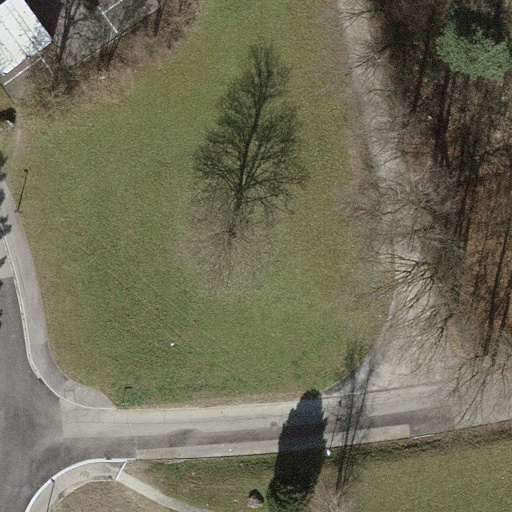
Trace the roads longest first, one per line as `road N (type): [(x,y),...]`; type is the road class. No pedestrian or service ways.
road 1 (residential): [(511,396),(268,427),(12,429)]
road 2 (track): [(348,0),(430,409)]
road 3 (residential): [(0,302),(12,429)]
